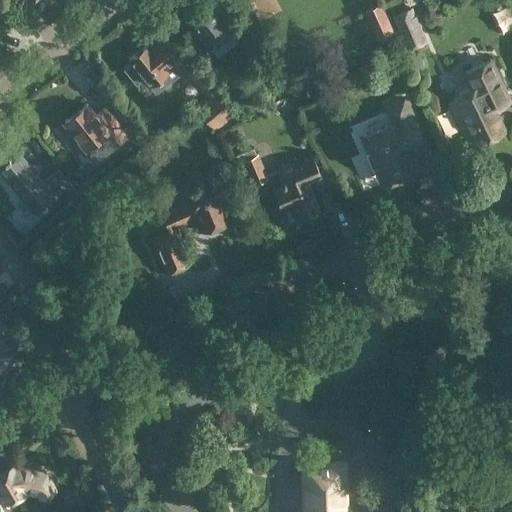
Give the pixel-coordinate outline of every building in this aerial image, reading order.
[(198,0),(184,11),(195,25),(191,28),(209,51),(234,32),(230,27),(231,26),(220,12),(225,9),(218,0),(198,0)] [(258,35),(240,0),(238,0),(226,9),(247,41),(258,35)] [(243,0),(254,22),(263,18),(253,0),(243,0)] [(364,9),(377,38),(393,31),(381,2),(364,9)] [(390,12),(406,49),(428,40),(412,4),(390,12)] [(143,77),(155,92),(186,69),(178,58),(179,57),(162,34),(151,42),(150,40),(127,58),(131,62),(123,68),(136,83),(143,77)] [(446,101),(466,144),(474,141),(475,144),(507,129),(497,107),(511,99),(492,56),(462,71),(469,86),(452,94),(454,98),(446,101)] [(187,73),(206,96),(218,86),(199,64),(187,73)] [(358,134),(380,186),(422,168),(416,155),(431,149),(406,91),(382,102),(390,121),(358,134)] [(196,107),(215,129),(234,114),(215,92),(196,107)] [(95,164),(128,135),(98,97),(90,103),(87,101),(62,121),(95,164)] [(243,142),(236,128),(220,135),(227,149),(243,142)] [(145,133),(133,142),(138,149),(150,140),(145,133)] [(242,187),(268,177),(258,154),(257,155),(253,147),(233,155),(236,163),(233,165),(242,187)] [(65,188),(53,173),(43,180),(17,148),(0,162),(0,172),(34,214),(65,188)] [(277,171),(281,180),(271,185),(283,214),(296,209),(302,223),(321,215),(309,186),(322,181),(311,156),(277,171)] [(157,216),(163,230),(150,235),(165,270),(189,260),(173,224),(193,215),(200,231),(232,217),(214,174),(177,190),(183,205),(157,216)] [(511,274),(511,280),(503,283),(509,303),(511,301),(511,267),(510,268),(511,274)] [(0,370),(7,363),(5,362),(16,350),(12,346),(20,337),(0,318),(0,370)] [(39,348),(31,353),(42,374),(51,370),(39,348)] [(414,417),(399,424),(405,435),(419,428),(414,417)] [(353,511),(352,510),(350,508),(349,507),(347,506),(346,458),(300,459),(301,511),(353,511)] [(16,498),(20,495),(21,492),(25,490),(37,493),(40,499),(56,489),(46,471),(15,462),(0,470),(0,499),(2,503),(12,497),(16,498)]
